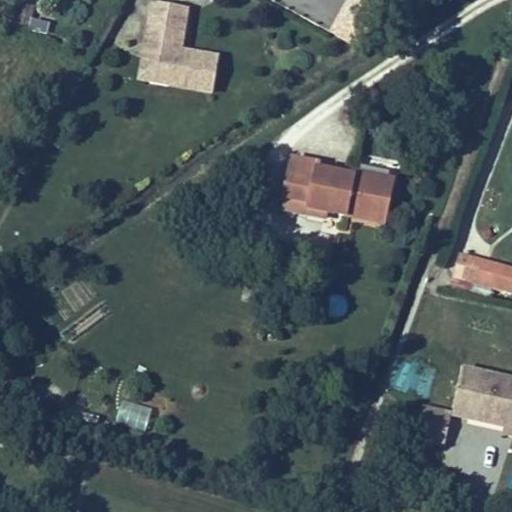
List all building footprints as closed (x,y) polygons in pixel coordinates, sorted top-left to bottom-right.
[(387,0),(386,0),(350,0),(333,33),(361,47),(387,0)] [(143,85),(215,95),(220,60),(183,55),(189,14),(154,9),(143,85)] [(315,167),(288,162),(280,214),(324,221),(325,212),(345,215),(346,209),(386,214),(393,179),(353,172),(353,179),(314,172),(315,167)] [(454,277),(511,294),(511,266),(462,251),(454,277)] [(491,359),(408,341),(397,390),(448,401),(451,389),(483,396),(491,359)] [(504,362),(491,359),(483,396),(451,389),(448,401),(447,410),(491,419),(504,362)] [(397,386),(367,380),(360,415),(389,421),(397,386)]
